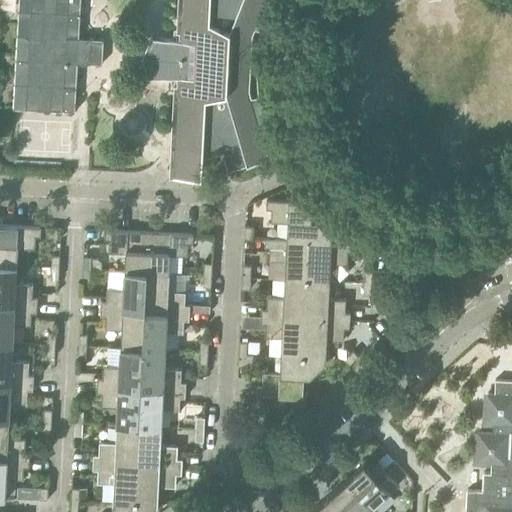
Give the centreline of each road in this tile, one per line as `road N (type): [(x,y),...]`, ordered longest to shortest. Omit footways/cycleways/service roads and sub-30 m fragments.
road 1 (residential): [(75,192),(229,202),(224,439),(273,488)]
road 2 (residential): [(58,511),(75,192)]
road 3 (residential): [(273,488),(422,351)]
